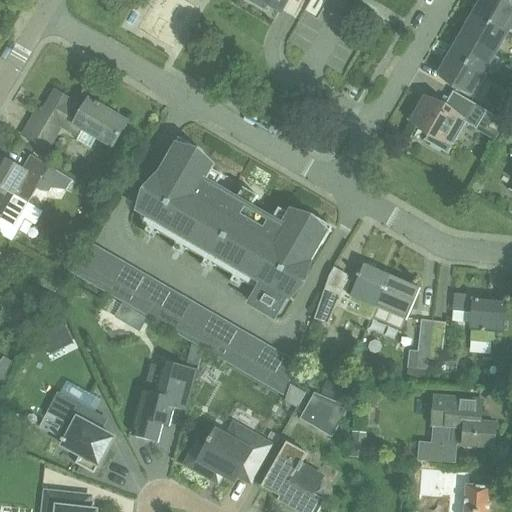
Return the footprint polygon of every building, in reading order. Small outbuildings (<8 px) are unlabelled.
[(249,0),(249,1),(265,10),(268,3),(281,10),(286,0),(249,0)] [(511,23),(511,10),(494,0),(483,0),(475,15),(506,34),(511,23)] [(506,34),(475,15),(463,35),(495,54),(506,34)] [(463,35),(451,55),(483,74),(484,73),(495,54),(463,35)] [(440,76),(475,96),(488,75),(484,73),(483,74),(451,55),(440,76)] [(71,131),(75,125),(84,130),(77,141),(91,148),(97,138),(113,148),(128,122),(89,98),(82,110),(70,103),(72,100),(56,90),(42,114),(37,111),(23,135),(48,149),(61,126),(71,131)] [(425,141),(449,155),(467,124),(477,130),(488,111),(453,91),(443,109),(426,99),(422,105),(419,103),(409,120),(413,122),(430,132),(425,141)] [(3,157),(0,163),(0,186),(15,195),(23,200),(29,202),(37,189),(41,191),(49,192),(51,188),(66,190),(67,189),(71,190),(74,185),(71,183),(73,180),(29,154),(21,168),(3,157)] [(160,179),(142,210),(290,295),(308,264),(307,264),(323,235),(293,217),(287,226),(204,178),(209,168),(193,159),(187,168),(173,160),(162,180),(160,179)] [(0,218),(0,234),(12,242),(25,219),(35,225),(45,211),(29,202),(23,200),(15,195),(0,186),(0,216),(1,217),(0,218)] [(99,247),(81,278),(278,393),(285,397),(296,362),(99,247)] [(28,277),(55,293),(66,274),(38,259),(28,277)] [(359,315),(372,320),(377,308),(390,275),(364,264),(360,273),(358,272),(356,275),(358,276),(355,283),(345,279),(342,287),(352,291),(350,296),(350,298),(363,304),(359,315)] [(390,275),(377,308),(406,320),(420,288),(390,275)] [(252,304),(275,318),(285,299),(262,286),(252,304)] [(339,296),(327,291),(316,317),(327,322),(339,296)] [(454,294),(453,311),(472,313),(470,342),(493,343),(493,342),(494,343),(496,331),(504,332),(506,304),(478,302),(479,296),(454,294)] [(122,304),(115,317),(140,331),(147,318),(122,304)] [(407,368),(427,370),(429,359),(433,321),(421,319),(417,351),(409,350),(407,368)] [(45,343),(68,332),(63,321),(40,332),(45,343)] [(433,321),(429,359),(442,360),(446,322),(433,321)] [(203,351),(192,345),(187,364),(199,367),(203,351)] [(136,438),(159,443),(163,425),(170,427),(174,408),(188,412),(198,370),(167,362),(166,368),(151,364),(136,427),(138,427),(136,438)] [(0,380),(5,383),(10,374),(0,368),(0,380)] [(316,380),(308,378),(305,386),(313,389),(316,380)] [(322,391),(339,399),(342,391),(325,384),(322,391)] [(299,405),(306,392),(296,386),(292,385),(286,398),(299,405)] [(62,440),(60,444),(80,455),(76,464),(94,474),(114,438),(96,429),(103,417),(59,393),(48,412),(66,422),(58,437),(62,440)] [(321,431),(336,404),(314,395),(300,419),(321,431)] [(457,444),(494,448),(496,423),(481,422),(483,401),(434,397),(432,425),(455,427),(454,441),(457,444)] [(260,467),(273,443),(234,421),(227,434),(217,429),(199,461),(201,462),(200,465),(210,471),(211,468),(235,482),(247,460),(260,467)] [(277,442),(280,437),(270,432),(268,437),(277,442)] [(353,433),(351,457),(366,459),(368,434),(353,433)] [(307,455),(288,444),(264,485),(282,496),(280,501),(298,511),(318,511),(325,501),(315,495),(317,491),(294,477),(307,455)] [(447,465),(458,464),(456,449),(445,450),(447,465)] [(421,469),(419,494),(450,497),(448,511),(489,511),(492,487),(466,485),(467,473),(421,469)] [(95,511),(96,510),(72,508),(73,495),(46,491),(43,511),(95,511)]
